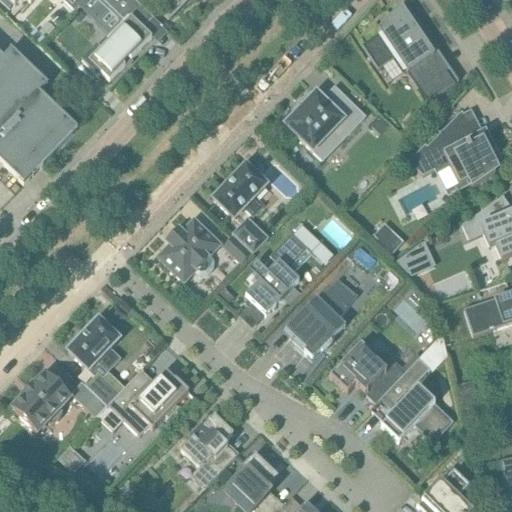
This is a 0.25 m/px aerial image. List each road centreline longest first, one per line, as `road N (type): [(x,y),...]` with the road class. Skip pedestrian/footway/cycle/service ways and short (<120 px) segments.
road 1 (unclassified): [(255,0),(0,265)]
road 2 (unclassified): [(104,254),(352,0)]
road 3 (residential): [(104,254),(249,398)]
road 4 (residential): [(249,398),(371,511)]
road 5 (unclassified): [(0,362),(104,254)]
